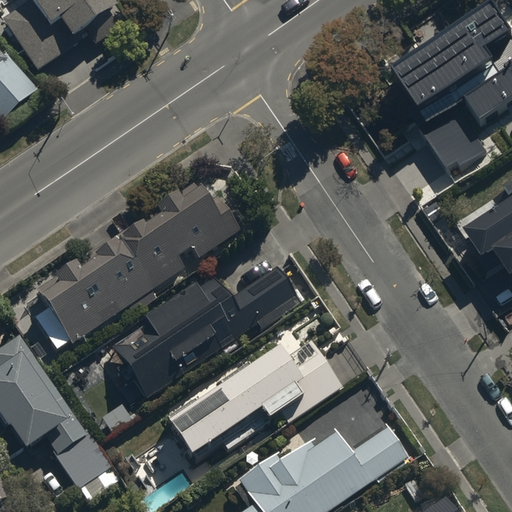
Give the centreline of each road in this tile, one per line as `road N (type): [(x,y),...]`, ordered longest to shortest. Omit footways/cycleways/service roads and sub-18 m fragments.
road 1 (residential): [(245,50),(263,95),(511,466)]
road 2 (tertiary): [(245,50),(0,217)]
